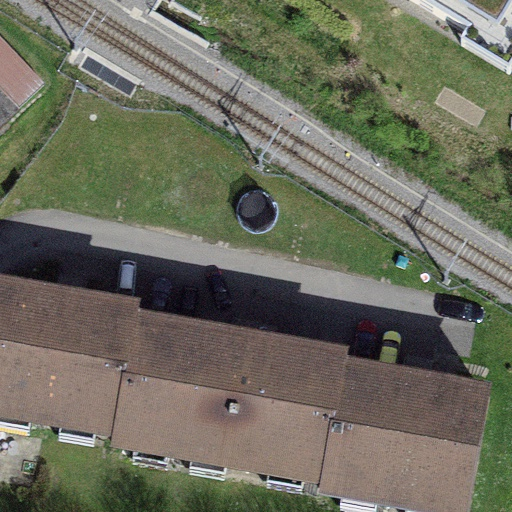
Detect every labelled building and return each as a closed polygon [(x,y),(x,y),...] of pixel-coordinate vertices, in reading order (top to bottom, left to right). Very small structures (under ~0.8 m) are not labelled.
[(511,0),(409,0),(473,38),(484,18),(511,34),(511,0)] [(0,132),(43,87),(0,41),(0,132)] [(142,309),(0,285),(0,412),(122,432),(140,325),(142,309)] [(122,432),(119,450),(331,484),(351,367),(352,359),(140,325),(122,432)] [(330,496),(430,511),(464,511),(485,389),(351,367),(331,484),(330,496)]
